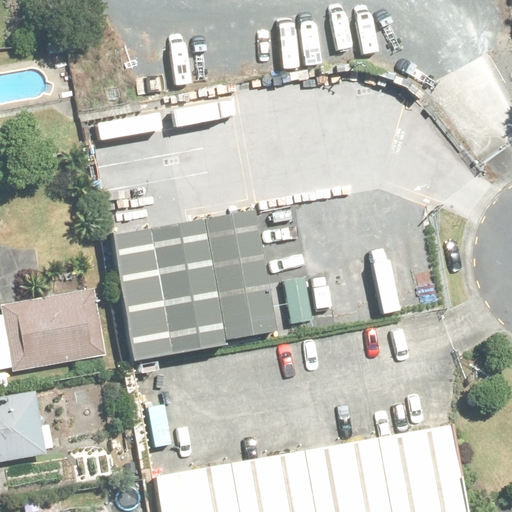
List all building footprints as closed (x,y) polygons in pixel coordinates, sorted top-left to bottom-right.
[(150,112),(85,125),(89,144),(154,131),(150,112)] [(235,211),(135,231),(157,345),(257,326),(235,211)] [(88,293),(0,307),(0,373),(99,356),(88,293)] [(24,395),(0,399),(0,461),(34,456),(24,395)] [(139,473),(146,511),(449,511),(433,420),(139,473)]
